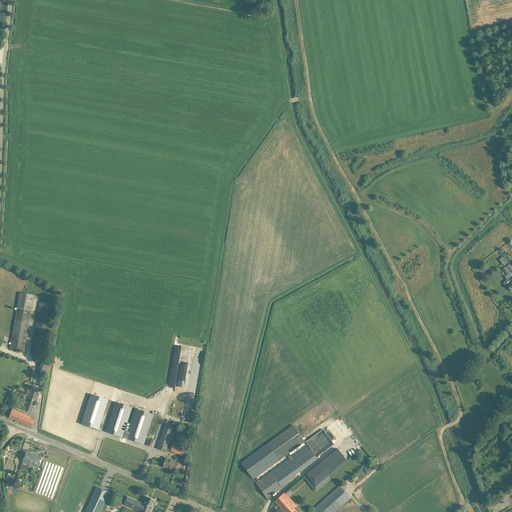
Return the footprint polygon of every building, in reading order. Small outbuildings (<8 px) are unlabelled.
[(508,263),(503,257),(500,259),(504,266),(508,263)] [(33,295),(25,294),(20,293),(10,348),(24,350),(33,295)] [(45,354),(52,314),(55,314),(56,309),(54,309),(55,304),(40,302),(31,352),(45,354)] [(178,373),(181,351),(174,349),(170,371),(178,373)] [(201,374),(204,352),(197,351),(194,373),(201,374)] [(40,362),(38,375),(46,376),(48,364),(40,362)] [(19,365),(16,377),(22,378),(24,373),(28,374),(29,368),(26,367),(19,365)] [(32,411),(38,393),(31,390),(25,409),(32,411)] [(91,394),(81,424),(98,429),(108,399),(91,394)] [(107,427),(106,432),(122,437),(126,438),(144,444),(145,439),(152,418),(153,414),(135,409),(134,412),(128,432),(124,431),(132,407),(116,402),(107,427)] [(12,412),(11,413),(9,418),(32,427),(34,421),(28,418),(29,416),(17,411),(16,413),(12,412)] [(165,422),(158,444),(157,449),(166,451),(166,449),(170,451),(183,455),(186,447),(169,441),(174,425),(165,422)] [(292,425),(241,463),(253,479),(255,478),(257,477),(287,455),(289,453),(305,442),(292,425)] [(334,444),(323,429),(306,442),(317,457),(334,444)] [(257,477),(255,478),(258,482),(256,483),(267,499),(268,500),(272,497),(271,496),(282,488),(285,485),(284,484),(296,476),(296,474),(311,463),(317,459),(308,446),(302,450),(292,457),(289,453),(287,455),(289,459),(260,480),(259,481),(257,477)] [(337,449),(306,474),(316,486),(347,460),(337,449)] [(26,452),(22,462),(29,465),(32,466),(33,466),(34,465),(39,466),(39,465),(40,462),(42,457),(26,452)] [(166,458),(163,467),(177,472),(179,463),(174,461),(166,458)] [(63,469),(55,466),(53,472),(44,468),(41,476),(51,479),(49,485),(56,488),(63,469)] [(8,475),(6,480),(7,481),(5,488),(10,490),(14,477),(8,475)] [(337,488),(337,487),(332,492),(312,510),(313,511),(333,511),(349,498),(339,486),(337,488)] [(99,511),(109,492),(97,487),(85,511),(99,511)] [(278,498),(274,501),(283,511),(300,511),(296,507),(295,508),(288,500),(290,498),(284,492),(282,494),(278,498)] [(125,501),(124,504),(135,509),(140,511),(141,511),(150,511),(153,505),(155,500),(146,496),(143,504),(140,502),(127,497),(125,501)]
